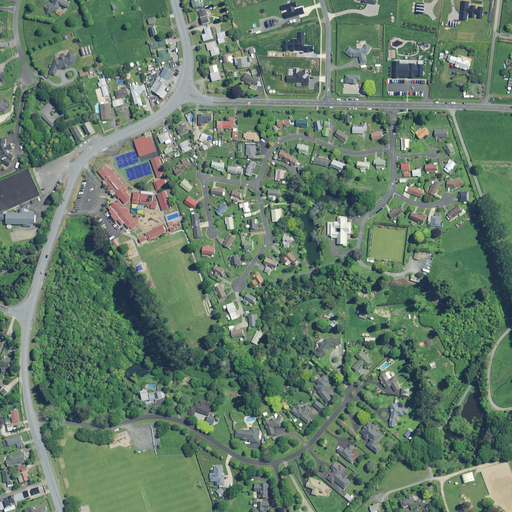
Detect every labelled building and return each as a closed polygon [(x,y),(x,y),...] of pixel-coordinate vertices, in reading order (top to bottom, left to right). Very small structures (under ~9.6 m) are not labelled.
[(53,2),(53,3),(45,6),(48,13),(59,8),(60,5),(62,5),(62,4),(68,7),(70,2),(64,0),(51,0),(51,1),(53,2)] [(192,0),(194,8),(204,6),(203,2),(201,2),(200,0),(192,0)] [(284,12),(286,18),(305,13),(303,6),(295,8),(295,7),(298,6),(296,1),(282,5),(283,10),(288,9),(288,10),(284,12)] [(469,2),(462,1),(460,19),(467,20),(467,13),(470,13),(470,17),(474,17),(475,14),(478,14),(478,18),(482,19),(483,7),(479,7),(478,9),(475,9),(476,6),(471,5),(471,8),(468,8),(469,2)] [(424,4),(417,3),(416,13),(423,14),(424,4)] [(206,8),(199,10),(203,24),(211,21),(209,15),(208,15),(206,8)] [(273,19),(266,21),(268,27),(275,25),(273,19)] [(213,38),(210,26),(204,27),(206,33),(203,34),(204,40),(213,38)] [(285,46),(285,50),(289,50),(289,49),(292,49),(292,50),(296,50),(296,49),(306,49),(306,51),(315,51),(315,45),(305,45),(305,31),(300,31),(299,38),(293,38),(293,40),(289,40),(285,40),(285,43),(284,43),(283,46),(285,46)] [(151,43),(152,48),(168,44),(166,39),(151,43)] [(215,41),(206,43),(208,50),(211,49),(212,55),(220,53),(218,47),(217,47),(215,41)] [(348,55),(348,56),(351,58),(352,56),(353,57),(356,57),(358,57),(360,63),(366,62),(364,54),(367,54),(371,48),(366,44),(363,48),(354,50),(349,47),(345,53),(348,55)] [(91,45),(81,48),(83,55),(93,53),(91,45)] [(157,58),(158,62),(172,59),(169,48),(159,51),(160,57),(157,58)] [(64,55),(60,57),(61,59),(59,60),(55,58),(49,73),(55,76),(58,68),(59,69),(64,67),(65,68),(69,67),(68,65),(73,63),(74,62),(74,63),(77,57),(74,55),(75,54),(70,52),(68,57),(65,58),(64,55)] [(247,56),(235,58),(236,65),(238,64),(238,68),(250,66),(249,61),(248,61),(247,56)] [(458,58),(451,56),(449,63),(455,65),(455,67),(467,71),(467,69),(469,70),(470,64),(469,63),(469,61),(466,60),(462,59),(458,58)] [(400,61),(393,61),(393,78),(399,78),(399,77),(408,78),(415,79),(415,76),(423,76),(423,64),(422,64),(422,61),(418,61),(418,64),(408,64),(408,61),(400,60),(400,61)] [(221,79),(217,64),(210,66),(211,72),(213,81),(221,79)] [(160,74),(151,89),(164,98),(168,92),(165,90),(170,81),(175,71),(166,66),(161,75),(160,74)] [(287,75),(287,81),(304,81),(303,84),(310,84),(310,75),(309,75),(309,70),(303,70),(303,71),(299,71),(299,68),(295,68),(295,75),(287,75)] [(259,78),(246,72),(242,79),(247,81),(246,82),(251,84),(249,87),(256,90),(258,86),(256,85),(259,78)] [(361,75),(346,74),(346,78),(345,82),(351,82),(351,83),(358,83),(358,80),(361,80),(361,75)] [(139,84),(130,86),(135,104),(138,104),(139,106),(143,105),(140,95),(143,91),(147,90),(145,84),(139,86),(139,84)] [(115,90),(117,98),(121,97),(121,98),(126,96),(130,95),(128,89),(127,90),(126,86),(123,87),(123,88),(115,90)] [(0,111),(7,110),(6,108),(9,107),(8,102),(5,103),(4,99),(0,100),(0,111)] [(49,103),(38,113),(53,127),(57,123),(51,117),(52,117),(49,113),(51,110),(51,109),(53,107),(49,103)] [(109,103),(100,104),(102,120),(111,119),(109,103)] [(213,113),(199,113),(199,124),(204,124),(204,122),(209,122),(209,118),(213,118),(213,113)] [(217,121),(217,128),(234,128),(234,117),(229,117),(229,121),(217,121)] [(94,131),(90,122),(83,126),(88,134),(94,131)] [(186,123),(176,127),(179,134),(189,130),(186,123)] [(84,138),(77,125),(71,129),(78,141),(84,138)] [(416,132),(421,139),(429,132),(425,127),(419,132),(418,130),(416,132)] [(443,129),(436,130),(436,137),(448,136),(448,129),(445,129),(445,128),(443,128),(443,129)] [(349,135),(338,129),(335,135),(341,138),(340,139),(345,142),(349,135)] [(383,131),(372,133),(373,140),(384,138),(383,131)] [(168,132),(158,136),(161,143),(171,138),(168,132)] [(246,133),(244,133),(244,137),(245,137),(245,138),(248,138),(248,139),(254,139),(254,141),(259,141),(259,136),(256,136),(256,132),(246,132),(246,133)] [(146,135),(134,140),(140,157),(156,151),(151,136),(147,138),(146,135)] [(10,151),(8,150),(12,148),(11,144),(7,146),(7,144),(6,144),(6,142),(5,142),(5,139),(0,138),(0,148),(1,150),(0,150),(0,153),(1,155),(0,154),(0,156),(2,160),(3,159),(4,161),(3,162),(9,166),(12,161),(10,160),(11,159),(12,160),(14,156),(11,154),(11,153),(10,152),(10,151)] [(188,140),(180,143),(183,150),(184,149),(185,151),(192,148),(188,140)] [(455,153),(450,143),(444,146),(445,149),(446,149),(450,156),(455,153)] [(309,146),(299,144),(298,148),(300,149),(300,152),(307,153),(309,146)] [(255,158),(256,145),(247,145),(246,155),(249,155),(249,158),(255,158)] [(281,151),(279,156),(285,158),(284,159),(291,162),(290,163),(296,165),(298,160),(295,159),(295,157),(289,155),(289,154),(281,151)] [(158,156),(151,159),(157,178),(165,175),(159,159),(158,156)] [(315,157),(314,163),(328,166),(330,159),(327,159),(328,158),(324,157),(324,158),(318,156),(318,157),(315,157)] [(174,170),(177,175),(183,172),(182,171),(187,168),(186,166),(191,163),(187,157),(182,161),(183,163),(178,165),(179,166),(174,170)] [(445,169),(449,172),(457,163),(451,158),(449,161),(449,162),(446,166),(447,167),(445,169)] [(334,159),(331,166),(344,171),(346,168),(345,168),(346,164),(334,159)] [(247,171),(246,174),(251,176),(252,173),(253,173),(255,168),(254,168),(256,162),(251,160),(249,166),(248,165),(246,170),(247,171)] [(386,160),(374,160),(374,165),(377,165),(377,169),(385,169),(386,160)] [(213,161),(212,167),(215,167),(215,168),(218,169),(218,170),(223,171),(225,163),(222,162),(222,163),(213,161)] [(127,191),(106,164),(99,170),(98,171),(117,194),(116,195),(119,198),(120,198),(124,203),(125,203),(131,198),(126,191),(127,191)] [(232,167),(229,166),(228,172),(231,172),(231,173),(237,174),(237,173),(242,174),(243,169),(238,168),(238,167),(232,166),(232,167)] [(285,170),(277,169),(276,180),(281,180),(281,178),(284,178),(285,170)] [(164,178),(154,181),(157,190),(161,189),(160,187),(167,185),(164,178)] [(455,181),(448,180),(448,187),(456,188),(464,184),(461,178),(455,181)] [(184,179),(180,184),(189,192),(193,187),(188,183),(189,182),(184,179)] [(435,181),(429,192),(435,195),(436,192),(437,192),(439,188),(440,188),(442,185),(435,181)] [(423,191),(410,186),(407,193),(421,198),(423,191)] [(212,188),(211,193),(223,195),(224,188),(219,187),(219,188),(216,188),(212,188)] [(238,191),(233,190),(232,196),(235,196),(235,198),(241,199),(242,196),(241,196),(241,193),(238,192),(238,191)] [(165,191),(157,194),(163,211),(171,208),(165,191)] [(469,191),(460,191),(460,195),(459,195),(459,197),(460,197),(460,201),(469,201),(469,191)] [(153,194),(141,193),(140,203),(151,205),(151,208),(156,209),(156,205),(157,205),(158,203),(157,203),(157,201),(153,200),(153,194)] [(194,199),(189,196),(185,202),(194,209),(198,203),(193,200),(194,199)] [(125,208),(118,200),(108,208),(112,213),(111,214),(116,221),(118,220),(122,225),(124,223),(128,228),(130,227),(132,229),(139,223),(126,207),(125,208)] [(216,211),(220,215),(229,208),(224,202),(220,206),(218,208),(219,209),(216,211)] [(249,202),(240,204),(241,207),(244,207),(245,212),(251,211),(250,208),(249,208),(248,206),(249,205),(249,202)] [(448,213),(452,219),(463,211),(459,205),(450,211),(451,211),(448,213)] [(397,208),(389,212),(392,218),(394,216),(394,217),(400,214),(399,214),(404,211),(402,206),(397,209),(397,208)] [(281,208),(272,209),(273,222),(281,221),(281,215),(282,215),(281,208)] [(7,213),(7,225),(24,225),(24,226),(32,227),(32,225),(36,225),(36,215),(34,215),(34,212),(25,212),(25,209),(20,209),(20,213),(7,213)] [(413,212),(410,217),(423,223),(426,216),(420,213),(420,214),(416,213),(413,212)] [(199,213),(192,214),(196,238),(203,237),(202,230),(201,230),(199,219),(200,219),(199,213)] [(442,216),(432,215),(431,225),(441,226),(442,216)] [(348,233),(351,234),(352,222),(348,222),(348,216),(338,216),(337,222),(328,222),(328,233),(330,233),(330,237),(338,237),(338,244),(343,244),(343,245),(348,245),(348,233)] [(234,228),(232,217),(225,218),(226,224),(227,224),(228,230),(234,228)] [(257,219),(249,220),(249,223),(250,223),(251,231),(253,230),(258,229),(257,219)] [(145,233),(149,240),(166,231),(163,224),(145,233)] [(223,245),(229,248),(235,238),(229,234),(226,239),(227,239),(223,245)] [(289,236),(283,236),(284,243),(285,246),(289,246),(289,243),(295,243),(295,238),(293,238),(293,237),(289,237),(289,236)] [(122,250),(115,240),(113,242),(119,251),(122,250)] [(247,241),(242,241),(243,248),(245,248),(245,249),(251,248),(251,250),(254,250),(253,240),(247,240),(247,241)] [(203,246),(202,253),(215,255),(215,248),(212,248),(209,247),(203,246)] [(422,252),(416,250),(414,258),(420,260),(422,252)] [(298,260),(290,252),(286,256),(295,266),(298,264),(296,262),(298,260)] [(241,266),(239,255),(230,257),(230,259),(232,259),(233,265),(236,264),(236,266),(241,266)] [(278,262),(266,257),(264,263),(276,268),(278,262)] [(216,265),(213,270),(223,276),(225,274),(223,272),(224,270),(216,265)] [(264,280),(259,273),(256,275),(257,276),(255,277),(255,278),(252,281),(254,285),(258,283),(259,284),(264,280)] [(413,274),(412,276),(411,280),(419,283),(420,281),(418,280),(419,278),(415,277),(415,275),(413,274)] [(226,295),(221,285),(215,287),(220,298),(226,295)] [(245,303),(244,303),(246,305),(249,300),(255,304),(256,301),(254,300),(256,297),(247,292),(242,301),(245,303)] [(233,303),(227,305),(232,320),(237,318),(236,315),(235,311),(236,311),(233,303)] [(369,314),(360,311),(358,317),(367,320),(369,314)] [(256,319),(256,313),(248,314),(250,326),(256,326),(256,320),(256,319)] [(237,329),(231,331),(233,338),(244,335),(242,329),(237,330),(237,329)] [(257,330),(252,341),(257,344),(261,337),(260,337),(262,333),(257,330)] [(328,349),(330,346),(334,346),(334,345),(339,345),(339,344),(342,343),(341,338),(327,339),(324,342),(323,341),(322,342),(320,343),(320,345),(321,346),(318,349),(320,351),(317,355),(320,358),(323,354),(324,355),(326,355),(327,353),(327,351),(328,350),(328,349)] [(373,362),(361,350),(356,355),(360,360),(352,367),(356,372),(364,364),(367,367),(373,362)] [(2,360),(0,359),(0,365),(1,366),(1,373),(7,372),(7,368),(9,368),(9,358),(2,358),(2,360)] [(385,372),(379,376),(382,381),(381,381),(382,384),(384,383),(386,388),(391,385),(395,391),(401,388),(398,382),(399,381),(396,375),(389,379),(385,372)] [(319,384),(315,386),(319,391),(318,392),(326,403),(332,399),(326,391),(331,387),(327,381),(329,380),(325,375),(316,381),(319,384)] [(147,390),(141,391),(143,401),(145,401),(146,405),(154,402),(153,400),(156,399),(156,401),(163,398),(165,397),(164,391),(148,394),(147,390)] [(191,406),(188,414),(194,416),(196,411),(208,415),(209,415),(211,409),(207,408),(208,406),(204,405),(205,402),(199,400),(199,403),(196,402),(194,407),(191,406)] [(324,406),(317,401),(313,405),(320,411),(324,406)] [(390,407),(391,409),(391,412),(392,412),(390,426),(396,427),(397,420),(398,420),(399,415),(404,415),(404,413),(408,414),(409,409),(399,407),(396,403),(394,404),(390,407)] [(294,407),(291,411),(294,413),(293,413),(299,418),(300,417),(307,423),(311,418),(307,415),(309,412),(309,411),(312,408),(308,405),(305,408),(304,407),(302,409),(299,407),(297,410),(294,407)] [(18,410),(11,411),(12,423),(20,422),(18,410)] [(215,418),(208,415),(205,422),(213,425),(215,418)] [(268,417),(264,419),(264,421),(265,425),(266,424),(266,426),(265,426),(267,429),(269,435),(275,433),(273,428),(275,427),(276,427),(281,425),(280,421),(282,416),(278,415),(277,418),(275,419),(275,417),(270,419),(271,420),(269,421),(268,417)] [(370,425),(368,423),(361,432),(364,434),(364,437),(366,439),(369,439),(371,441),(368,445),(377,453),(382,448),(377,444),(379,442),(378,441),(382,435),(376,430),(377,429),(377,426),(375,424),(371,424),(370,425)] [(244,429),(236,429),(235,437),(242,437),(242,439),(249,439),(249,442),(259,442),(259,430),(257,430),(257,427),(251,427),(251,430),(250,430),(250,431),(244,431),(244,429)] [(405,435),(408,438),(413,432),(410,429),(405,435)] [(12,438),(6,440),(8,446),(9,446),(22,442),(20,436),(12,439),(12,438)] [(341,447),(337,451),(351,463),(354,459),(352,457),(354,455),(352,453),(353,451),(353,450),(354,448),(351,445),(348,448),(347,447),(345,450),(341,447)] [(24,453),(7,458),(8,460),(6,460),(8,467),(11,466),(11,465),(19,462),(20,463),(23,462),(23,461),(25,460),(24,457),(25,457),(24,453)] [(339,467),(335,463),(331,468),(334,470),(332,471),(333,472),(328,478),(333,482),(335,480),(345,489),(351,482),(346,478),(348,476),(345,473),(343,476),(341,474),(346,469),(341,465),(339,467)] [(222,475),(222,466),(214,466),(214,473),(210,473),(210,474),(210,478),(211,478),(211,481),(217,481),(217,485),(224,485),(224,475),(222,475)] [(9,471),(2,471),(3,482),(7,482),(11,482),(9,471)] [(27,472),(21,474),(23,483),(30,480),(27,472)] [(472,472),(462,476),(464,483),(475,480),(472,472)] [(308,482),(306,486),(313,489),(312,494),(318,496),(319,491),(324,492),(326,487),(321,485),(319,484),(319,482),(309,478),(308,482)] [(268,483),(255,483),(255,491),(258,491),(259,498),(269,498),(268,483)] [(401,501),(403,507),(410,505),(412,509),(417,508),(417,509),(420,508),(419,506),(421,505),(421,507),(425,506),(423,500),(420,502),(419,500),(415,501),(412,493),(407,495),(408,499),(401,501)] [(13,498),(0,502),(0,509),(0,510),(4,509),(4,511),(6,511),(16,509),(15,506),(13,506),(12,503),(15,503),(13,498)] [(264,501),(258,502),(258,511),(264,511),(264,510),(269,510),(269,502),(264,502),(264,501)] [(369,507),(371,511),(377,511),(377,510),(380,509),(378,503),(369,507)]
